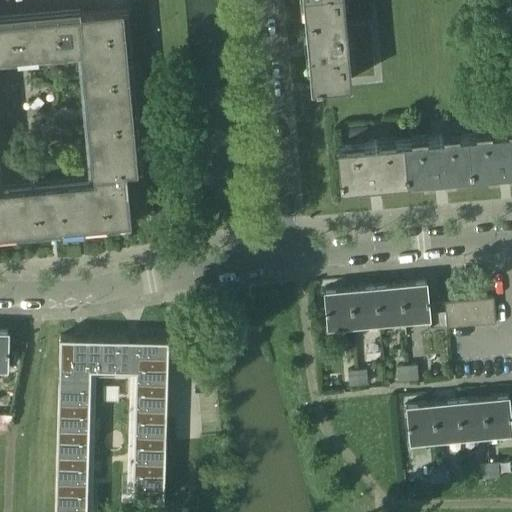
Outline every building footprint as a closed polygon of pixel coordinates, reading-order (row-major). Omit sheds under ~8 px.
[(344,14),(342,0),(303,0),(305,17),(344,14)] [(0,55),(82,48),(93,172),(136,168),(121,7),(0,18),(0,55)] [(350,79),(346,41),(344,14),(305,17),(311,83),(350,79)] [(511,166),(511,126),(468,131),(471,170),(511,166)] [(471,170),(468,131),(402,137),(406,176),(471,170)] [(406,176),(402,137),(337,143),(340,182),(406,176)] [(0,231),(130,219),(126,176),(0,188),(0,231)] [(429,316),(426,279),(399,281),(403,318),(429,316)] [(403,318),(399,281),(374,283),(378,320),(403,318)] [(378,320),(374,283),(349,286),(352,323),(378,320)] [(352,323),(349,286),(323,288),(327,325),(352,323)] [(495,320),(493,295),(480,296),(483,321),(495,320)] [(483,321),(480,296),(468,297),(470,322),(483,321)] [(470,322),(468,297),(456,298),(458,323),(470,322)] [(458,323),(456,298),(443,300),(446,325),(458,323)] [(59,334),(58,365),(60,365),(71,366),(127,367),(127,350),(128,336),(85,335),(75,334),(74,334),(59,334)] [(131,496),(131,497),(163,498),(165,418),(167,337),(136,336),(135,350),(131,496)] [(418,377),(416,362),(407,363),(408,378),(418,377)] [(408,378),(407,363),(398,364),(399,379),(408,378)] [(367,382),(366,367),(356,368),(358,383),(367,382)] [(358,383),(356,368),(347,369),(349,384),(358,383)] [(58,382),(54,511),(85,511),(89,383),(88,383),(81,383),(80,383),(59,383),(58,382)] [(511,430),(508,393),(482,395),(486,432),(511,430)] [(486,432),(482,395),(457,398),(460,435),(486,432)] [(460,435),(457,398),(431,400),(434,437),(460,435)] [(434,437),(431,400),(405,402),(409,439),(434,437)] [(499,475),(497,460),(488,461),(490,476),(499,475)] [(490,476),(488,461),(479,462),(480,477),(490,476)] [(448,480),(447,465),(437,466),(438,481),(448,480)] [(438,481),(437,466),(428,467),(430,482),(438,481)]
